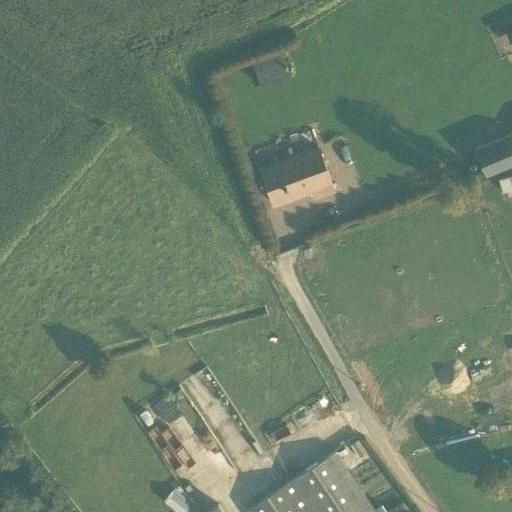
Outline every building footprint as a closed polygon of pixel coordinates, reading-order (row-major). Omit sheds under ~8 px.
[(282,51),(254,56),(259,85),(287,80),(282,51)] [(301,105),(316,100),(309,81),(295,87),(301,105)] [(511,134),(480,145),(488,168),(511,159),(511,134)] [(263,165),(274,197),(323,180),(312,148),(263,165)] [(374,511),(334,453),(249,510),(250,511),(374,511)] [(181,511),(185,511),(193,496),(172,486),(164,504),(181,511)]
